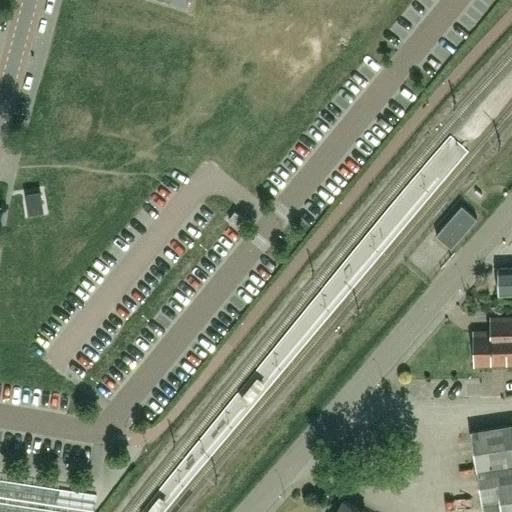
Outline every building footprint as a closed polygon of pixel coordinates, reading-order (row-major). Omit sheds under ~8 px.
[(437,44),(444,55),(466,41),(459,30),(437,44)] [(30,213),(44,211),(40,192),(27,194),(30,213)] [(477,218),(465,207),(462,205),(436,235),(439,237),(451,248),(477,218)] [(103,262),(118,273),(133,253),(119,242),(103,262)] [(500,293),(511,292),(511,266),(499,267),(500,293)] [(401,284),(413,296),(430,279),(418,267),(401,284)] [(497,290),(495,273),(475,275),(477,292),(497,290)] [(511,317),(491,318),(491,332),(475,332),(476,364),(511,362),(511,317)] [(483,511),(511,511),(511,424),(471,431),(483,511)] [(35,498),(94,508),(97,494),(37,484),(35,498)] [(451,511),(476,506),(474,494),(448,500),(451,511)] [(366,511),(344,500),(337,511),(366,511)]
